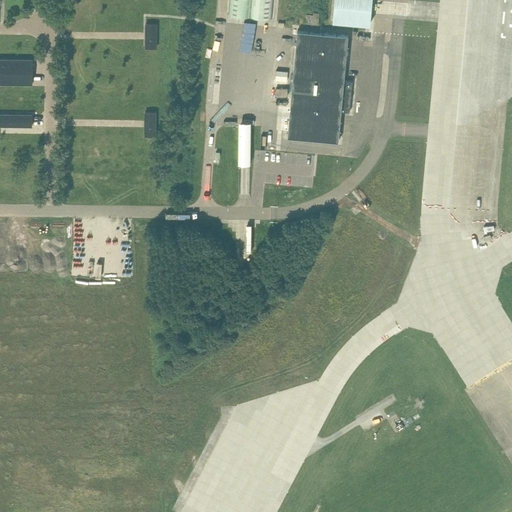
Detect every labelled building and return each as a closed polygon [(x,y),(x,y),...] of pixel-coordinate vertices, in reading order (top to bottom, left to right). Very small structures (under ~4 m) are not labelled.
[(273,0),(229,0),(228,15),(272,19),(273,0)] [(334,0),(333,20),(370,24),(371,15),(372,7),(372,0),(334,0)] [(318,24),(318,23),(319,13),(313,12),(313,15),(306,15),(306,23),(318,24)] [(146,24),(146,39),(146,47),(156,47),(156,24),(146,24)] [(341,111),(349,111),(352,81),(344,80),(348,35),(297,30),(287,136),(338,141),(341,111)] [(14,85),(14,84),(32,84),(32,59),(0,58),(0,83),(12,84),(12,85),(14,85)] [(287,96),(287,88),(276,88),(275,96),(287,96)] [(155,112),(145,112),(145,135),(155,135),(155,112)] [(0,125),(26,126),(32,126),(32,114),(0,113),(0,125)] [(403,417),(402,418),(403,421),(395,426),(398,431),(413,422),(410,417),(405,420),(403,417)]
